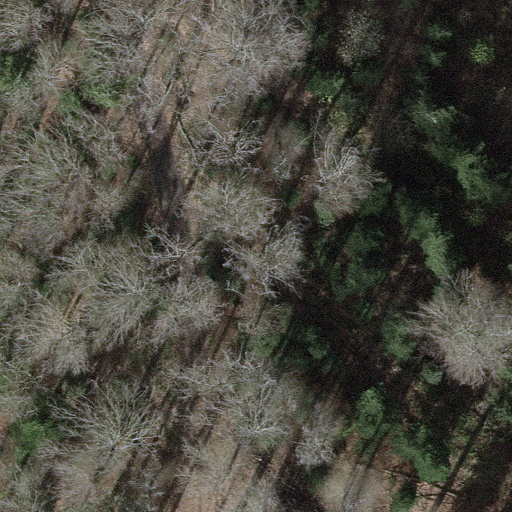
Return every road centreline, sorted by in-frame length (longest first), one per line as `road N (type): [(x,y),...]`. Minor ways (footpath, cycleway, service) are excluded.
road 1 (track): [(129,105),(225,209),(418,387),(461,465)]
road 2 (track): [(129,105),(181,227),(196,437),(187,511)]
